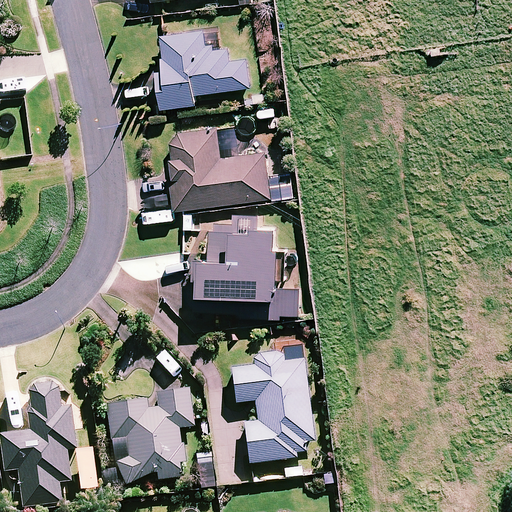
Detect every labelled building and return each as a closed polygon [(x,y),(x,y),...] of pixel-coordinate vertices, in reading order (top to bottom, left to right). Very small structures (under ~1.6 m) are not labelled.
[(231,47),(220,49),(219,38),(207,40),(206,30),(163,35),(166,60),(158,61),(163,107),(198,104),(197,93),(251,87),(248,58),(232,60),(231,47)] [(239,154),(237,128),(171,133),(177,207),(272,200),(270,174),(268,152),(239,154)] [(213,257),(197,257),(194,312),(303,318),(304,284),(282,283),(285,226),(215,222),(213,257)] [(286,361),(284,351),(258,354),(259,364),(234,368),(239,402),(257,400),(260,420),(246,422),(252,462),(307,455),(305,441),(316,440),(305,359),(286,361)] [(62,402),(59,382),(29,386),(34,429),(2,433),(7,470),(20,468),(25,506),(63,502),(60,481),(73,480),(69,449),(78,448),(72,401),(62,402)] [(197,425),(191,389),(108,403),(115,441),(129,438),(132,457),(120,459),(124,480),(159,474),(160,479),(189,474),(181,427),(197,425)] [(278,482),(260,484),(261,501),(279,500),(278,482)]
